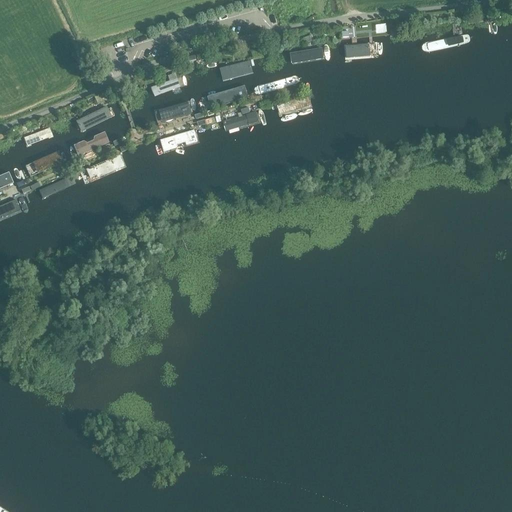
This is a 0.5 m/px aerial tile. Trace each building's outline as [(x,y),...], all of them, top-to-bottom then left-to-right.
[(451,25),(416,31),(422,65),(481,55),(475,21),(451,25)] [(389,36),(340,36),(340,63),(389,62),(389,36)] [(333,41),(284,47),(287,70),(336,64),(333,41)] [(267,51),(211,64),(215,83),(271,70),(267,51)] [(300,70),(249,84),(254,99),(304,85),(300,70)] [(189,71),(143,88),(149,105),(195,88),(189,71)] [(244,85),(203,98),(208,116),(249,102),(244,85)] [(310,94),(267,105),(262,107),(267,126),(315,113),(310,94)] [(190,101),(154,112),(158,125),(194,115),(190,101)] [(111,102),(68,118),(75,136),(118,120),(111,102)] [(262,126),(257,109),(217,121),(223,138),(262,126)] [(54,124),(14,138),(19,154),(60,140),(54,124)] [(209,142),(204,126),(161,140),(166,156),(209,142)] [(105,131),(73,144),(78,156),(110,143),(105,131)] [(16,166),(23,182),(63,165),(63,164),(56,149),(16,166)] [(125,168),(120,155),(81,171),(87,184),(125,168)] [(73,160),(63,164),(63,165),(65,168),(75,164),(73,160)] [(0,172),(0,190),(17,184),(10,168),(0,172)] [(79,188),(73,172),(32,188),(38,204),(79,188)] [(0,219),(33,207),(27,191),(0,202),(0,219)] [(0,511),(14,511),(0,503),(0,511)]
